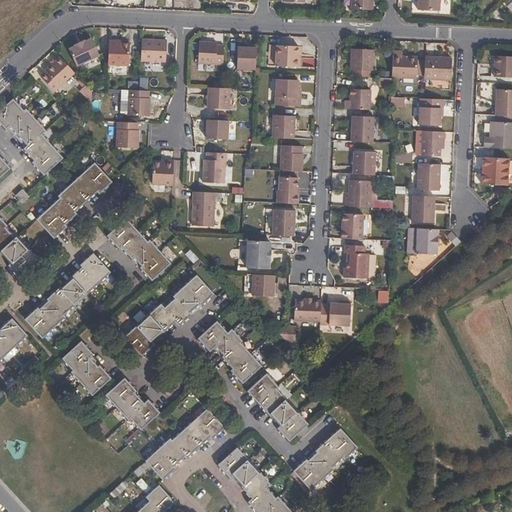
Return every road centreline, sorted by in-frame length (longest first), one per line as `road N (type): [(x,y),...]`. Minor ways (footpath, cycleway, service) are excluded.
road 1 (residential): [(329,30),(321,259)]
road 2 (residential): [(0,83),(78,18),(183,21)]
road 3 (residential): [(468,34),(458,221)]
road 4 (residential): [(25,297),(90,237),(79,226),(116,190)]
